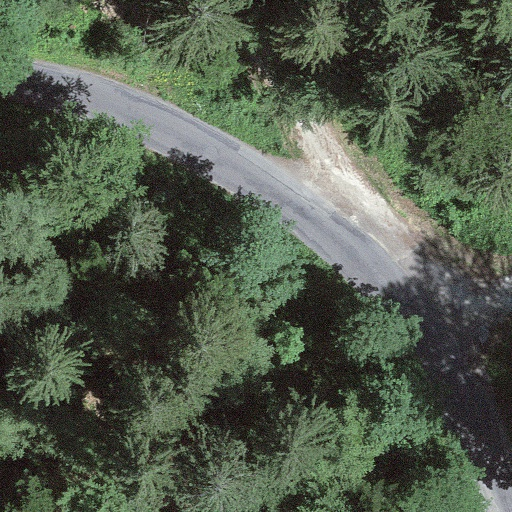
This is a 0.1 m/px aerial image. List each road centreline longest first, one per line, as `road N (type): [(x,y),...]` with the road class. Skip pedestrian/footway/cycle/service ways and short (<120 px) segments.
road 1 (tertiary): [(506,511),(441,354),(377,273),(332,232),(208,156),(0,79)]
road 2 (track): [(332,232),(337,188),(323,153),(228,0)]
